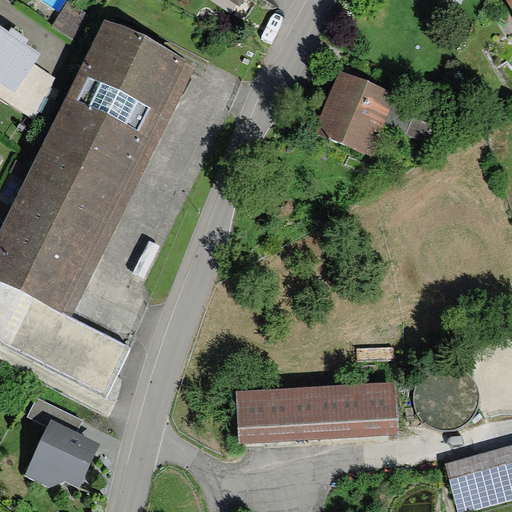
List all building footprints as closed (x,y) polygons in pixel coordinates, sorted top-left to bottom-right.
[(511,0),(503,0),(511,15),(511,0)] [(62,325),(184,77),(101,37),(0,243),(0,361),(96,408),(122,355),(62,325)] [(0,101),(24,118),(50,81),(0,47),(0,101)] [(435,121),(338,83),(315,141),(365,161),(379,126),(426,144),(435,121)] [(390,391),(236,399),(238,444),(392,435),(390,391)] [(69,502),(93,452),(68,440),(76,423),(34,403),(27,418),(48,428),(24,480),(69,502)] [(511,451),(442,470),(453,511),(475,511),(511,502),(511,451)]
